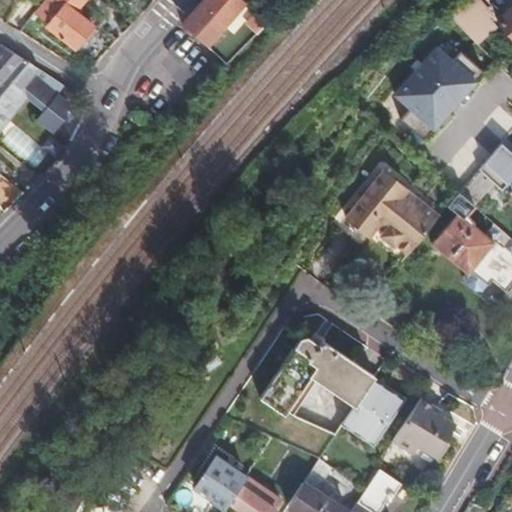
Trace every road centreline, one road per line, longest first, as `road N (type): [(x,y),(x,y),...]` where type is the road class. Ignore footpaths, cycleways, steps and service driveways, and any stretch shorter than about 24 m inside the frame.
road 1 (residential): [(505,409),(321,297),(303,295),(288,302),(146,511)]
road 2 (residential): [(105,95),(78,167),(0,245)]
road 3 (residential): [(0,28),(105,95)]
road 4 (residential): [(441,511),(505,409)]
